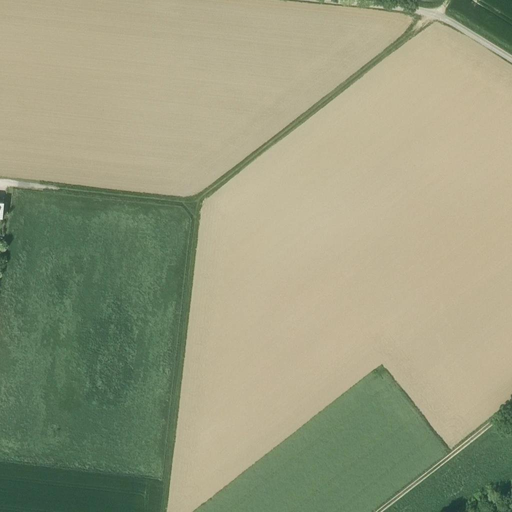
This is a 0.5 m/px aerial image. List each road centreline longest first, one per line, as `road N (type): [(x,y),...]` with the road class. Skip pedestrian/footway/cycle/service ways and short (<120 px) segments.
road 1 (track): [(164,511),(195,207),(433,14)]
road 2 (track): [(195,207),(7,187)]
road 3 (track): [(387,511),(511,413)]
